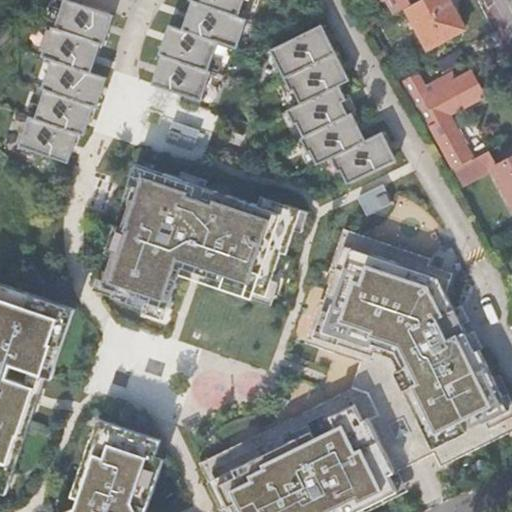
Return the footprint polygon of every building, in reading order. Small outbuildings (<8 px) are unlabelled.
[(188,0),(188,2),(191,3),(236,17),(237,15),(241,0),(188,0)] [(246,0),(241,0),(237,15),(242,17),(246,0)] [(384,0),(385,1),(386,0),(389,0),(397,13),(407,8),(412,5),(421,0),(384,0)] [(421,0),(412,5),(407,8),(428,49),(465,29),(449,0),(421,0)] [(55,12),(64,15),(67,5),(58,3),(55,12)] [(116,18),(67,3),(67,5),(64,15),(58,32),(104,47),(107,47),(116,18)] [(236,17),(191,3),(182,32),(215,42),(230,47),(239,18),(236,17)] [(244,20),(239,18),(230,47),(235,49),(244,20)] [(323,25),(272,50),(286,77),(336,53),(323,25)] [(182,32),(167,27),(158,56),(160,57),(206,71),(206,70),(210,60),(215,42),(182,32)] [(58,32),(55,31),(54,35),(47,57),(46,61),(57,64),(62,65),(95,76),(104,47),(58,32)] [(43,56),(47,57),(54,35),(50,34),(43,56)] [(461,48),(437,61),(443,72),(467,59),(461,48)] [(336,53),(286,77),(291,89),(294,88),(302,103),(338,86),(350,80),(336,53)] [(206,71),(160,57),(151,86),(183,96),(199,101),(208,72),(206,71)] [(219,63),(210,60),(206,70),(215,73),(219,63)] [(50,94),(53,95),(62,65),(57,64),(48,93),(50,94)] [(95,76),(62,65),(53,95),(98,109),(101,110),(110,81),(95,76)] [(400,81),(451,170),(471,160),(448,116),(484,97),(471,72),(449,84),(446,77),(424,88),(415,73),(400,81)] [(302,103),(287,111),(293,122),(296,121),(303,137),(347,116),(339,100),(343,98),(338,86),(302,103)] [(53,95),(50,94),(45,110),(42,120),(41,123),(83,136),(89,138),(98,109),(53,95)] [(356,111),(348,95),(343,98),(339,100),(347,116),(351,114),(356,111)] [(198,105),(199,101),(183,96),(181,100),(198,105)] [(33,117),(42,120),(45,110),(36,107),(33,117)] [(184,107),(184,114),(170,113),(169,128),(176,128),(175,149),(211,151),(213,108),(184,107)] [(303,137),(300,138),(306,150),(309,148),(316,164),(330,157),(364,141),(351,114),(347,116),(303,137)] [(41,123),(35,121),(26,150),(42,155),(74,165),(83,136),(41,123)] [(364,141),(330,157),(336,169),(339,168),(346,183),(394,161),(381,133),(364,141)] [(41,159),(42,155),(26,150),(25,154),(41,159)] [(451,170),(460,185),(490,169),(482,155),(471,160),(451,170)] [(511,157),(498,165),(494,167),(511,200),(511,157)] [(140,163),(134,183),(128,199),(126,207),(133,209),(136,199),(141,183),(144,173),(165,180),(168,172),(140,163)] [(187,171),(185,178),(200,183),(197,190),(216,196),(219,188),(210,185),(211,183),(212,178),(187,171)] [(255,199),(219,188),(216,196),(197,190),(200,183),(185,178),(168,172),(165,180),(144,173),(141,183),(136,199),(133,209),(128,225),(126,229),(129,230),(122,253),(119,252),(118,256),(110,281),(108,287),(121,291),(119,297),(168,312),(183,264),(185,257),(225,270),(223,277),(257,287),(273,292),(277,280),(287,248),(293,250),(305,212),(279,204),(278,206),(255,199)] [(111,254),(118,256),(119,252),(122,253),(129,230),(126,229),(128,225),(121,222),(111,254)] [(352,253),(321,350),(362,363),(374,355),(397,362),(410,389),(409,395),(407,400),(401,404),(348,429),(337,405),(264,440),(268,450),(220,472),(238,511),(338,511),(397,484),(389,467),(398,462),(401,468),(424,457),(421,451),(431,447),(439,464),(496,437),(491,426),(504,419),(496,402),(492,404),(464,346),(470,344),(454,310),(443,316),(437,302),(443,281),(406,270),(405,275),(387,270),(389,264),(352,253)] [(183,264),(223,277),(225,270),(185,257),(183,264)] [(101,291),(119,297),(121,291),(108,287),(110,281),(105,279),(101,291)] [(285,283),(277,280),(273,292),(257,287),(255,295),(278,302),(285,283)] [(0,287),(0,294),(63,314),(58,330),(64,332),(49,380),(55,382),(77,312),(0,287)] [(63,314),(0,294),(0,487),(7,490),(11,475),(15,477),(41,392),(10,382),(14,369),(49,380),(64,332),(58,330),(63,314)] [(0,494),(12,498),(49,380),(14,369),(10,382),(41,392),(15,477),(11,475),(7,490),(0,487),(0,494)] [(146,458),(153,460),(158,443),(96,423),(89,443),(96,446),(99,435),(148,451),(146,458)] [(145,511),(161,463),(153,460),(146,458),(148,451),(99,435),(96,446),(89,443),(71,502),(78,504),(75,511),(145,511)] [(238,511),(220,472),(268,450),(264,440),(200,470),(219,511),(238,511)]
